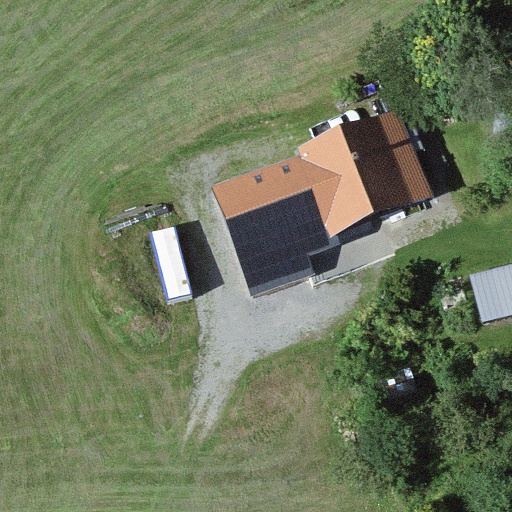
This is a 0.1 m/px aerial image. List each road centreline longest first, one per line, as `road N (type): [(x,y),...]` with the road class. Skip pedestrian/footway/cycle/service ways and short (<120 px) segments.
road 1 (track): [(202,511),(258,342),(511,212)]
road 2 (track): [(258,342),(225,321),(165,156),(137,0)]
